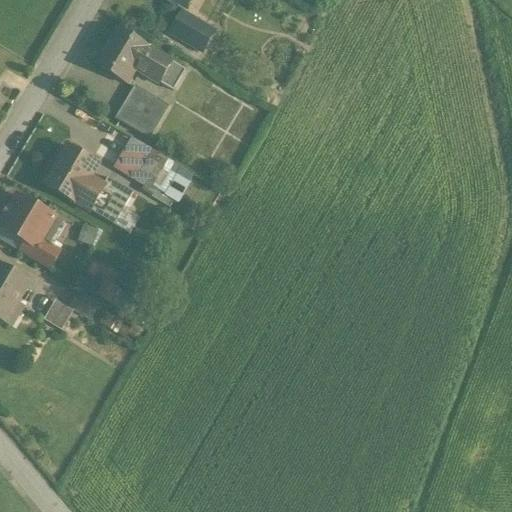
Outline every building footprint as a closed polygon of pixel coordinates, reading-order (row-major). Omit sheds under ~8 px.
[(176,0),(173,6),(189,15),(197,0),(176,0)] [(213,32),(182,14),(170,34),(201,53),(213,32)] [(148,48),(118,30),(96,67),(126,85),(135,70),(159,85),(172,64),(147,49),(148,48)] [(164,106),(137,90),(118,122),(146,138),(164,106)] [(150,151),(130,139),(126,147),(145,159),(150,151)] [(145,159),(126,147),(112,169),(144,188),(146,185),(157,166),(145,159)] [(96,165),(67,148),(44,185),(89,212),(104,188),(88,178),(96,165)] [(155,190),(146,185),(144,188),(140,195),(149,201),(155,190)] [(33,207),(17,197),(9,210),(8,209),(2,219),(4,220),(0,226),(0,228),(24,243),(38,251),(43,242),(46,236),(45,230),(44,230),(51,217),(44,213),(45,211),(34,205),(33,207)] [(60,252),(43,242),(38,251),(24,243),(18,253),(49,271),(60,252)] [(29,282),(0,265),(0,321),(4,323),(12,310),(18,313),(22,307),(16,304),(29,282)] [(103,280),(99,296),(115,301),(120,284),(103,280)] [(98,306),(77,294),(70,308),(90,319),(98,306)]
